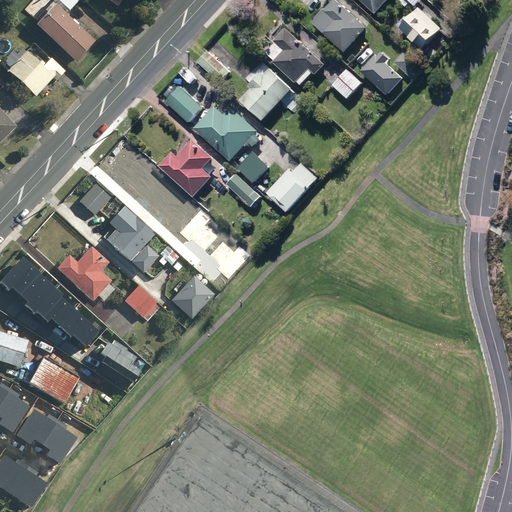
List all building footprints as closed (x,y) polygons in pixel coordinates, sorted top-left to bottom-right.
[(310,23),(342,51),(364,27),(334,0),(330,0),(321,10),(310,23)] [(361,0),(374,11),(384,0),(361,0)] [(397,0),(397,1),(405,10),(411,5),(414,8),(422,1),(421,0),(397,0)] [(39,22),(77,58),(96,39),(58,2),(39,22)] [(441,29),(418,8),(399,29),(421,50),(441,29)] [(300,81),(313,67),(319,72),(329,62),(288,26),(277,39),(287,49),(277,60),(300,81)] [(19,34),(26,41),(31,36),(24,30),(19,34)] [(3,61),(38,94),(55,76),(58,79),(67,70),(52,56),(45,64),(24,45),(18,52),(14,48),(3,61)] [(397,61),(416,78),(427,65),(408,48),(397,61)] [(202,60),(224,80),(234,70),(212,49),(202,60)] [(379,50),(360,70),(386,95),(401,78),(384,63),(388,59),(379,50)] [(244,98),(267,119),(296,86),(274,67),(268,74),(264,70),(252,83),(255,86),(244,98)] [(331,84),(346,99),(361,83),(346,68),(331,84)] [(187,71),(181,78),(194,89),(200,81),(187,71)] [(169,99),(192,120),(206,105),(183,84),(169,99)] [(0,141),(19,123),(0,103),(0,141)] [(198,126),(235,159),(262,128),(236,104),(229,112),(219,103),(198,126)] [(160,165),(195,196),(213,176),(204,168),(214,157),(193,139),(178,155),(173,151),(160,165)] [(268,166),(252,152),(237,168),(253,182),(268,166)] [(267,192),(287,211),(317,178),(301,163),(293,171),(289,168),(267,192)] [(156,200),(141,217),(162,237),(180,217),(192,229),(205,215),(149,165),(134,182),(152,199),(153,197),(156,200)] [(230,183),(254,206),(264,195),(239,172),(230,183)] [(81,200),(96,214),(112,197),(97,183),(81,200)] [(118,254),(129,263),(157,232),(125,205),(111,221),(123,231),(113,242),(122,249),(118,254)] [(148,244),(132,262),(144,273),(160,256),(148,244)] [(58,267),(95,299),(113,279),(102,270),(110,260),(93,245),(79,261),(70,253),(58,267)] [(248,248),(233,262),(240,269),(255,255),(248,248)] [(40,272),(23,257),(1,281),(11,290),(13,287),(20,294),(40,272)] [(64,295),(40,272),(20,294),(19,295),(27,303),(25,305),(34,313),(36,311),(43,318),(43,317),(62,297),(64,295)] [(215,295),(194,276),(172,300),(193,319),(215,295)] [(145,315),(158,301),(139,285),(126,299),(145,315)] [(87,319),(62,297),(43,317),(48,321),(51,318),(71,336),(72,335),(87,319)] [(100,331),(87,319),(72,335),(86,347),(100,331)] [(0,358),(21,365),(30,339),(0,329),(0,358)] [(109,342),(102,353),(139,376),(142,370),(133,364),(138,357),(127,351),(129,349),(115,340),(112,344),(109,342)] [(32,381),(67,401),(81,376),(46,356),(32,381)] [(0,386),(0,385),(0,408),(12,389),(2,383),(0,386)] [(22,395),(12,389),(0,408),(0,415),(4,419),(1,423),(15,432),(32,405),(20,397),(22,395)] [(47,417),(34,409),(17,435),(31,444),(34,440),(43,445),(59,421),(49,414),(47,417)] [(68,426),(59,421),(43,445),(50,450),(47,455),(61,464),(79,437),(66,429),(68,426)] [(16,463),(5,455),(0,462),(0,486),(11,494),(29,467),(18,460),(16,463)] [(38,473),(29,467),(11,494),(32,507),(48,483),(36,476),(38,473)]
